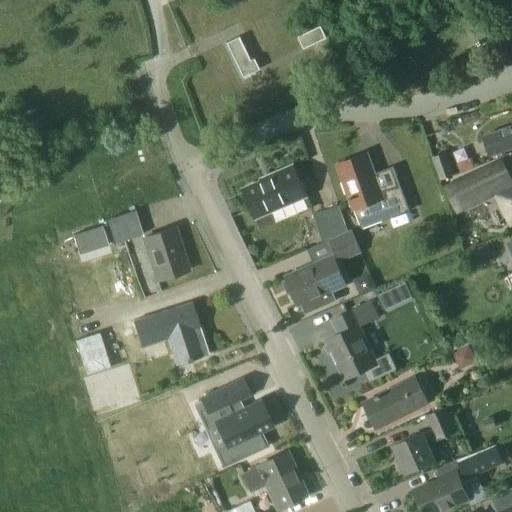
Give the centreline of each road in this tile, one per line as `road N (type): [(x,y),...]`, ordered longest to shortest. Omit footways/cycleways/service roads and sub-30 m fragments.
road 1 (unclassified): [(359,511),(189,169)]
road 2 (unclassified): [(189,169),(297,119),(433,106),(511,75)]
road 3 (residential): [(189,169),(150,69),(165,62),(149,0)]
